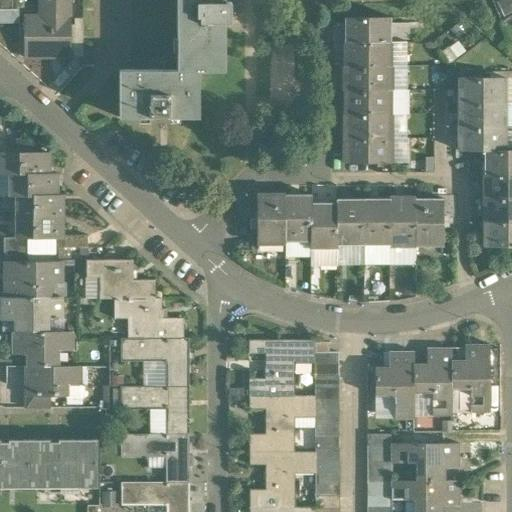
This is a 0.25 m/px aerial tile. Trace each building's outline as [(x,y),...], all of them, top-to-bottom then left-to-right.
[(11,0),(0,0),(0,10),(11,11),(11,0)] [(69,0),(47,0),(47,19),(23,19),(23,59),(69,59),(69,55),(69,27),(69,0)] [(175,0),(176,71),(117,72),(118,120),(197,119),(196,72),(223,72),(221,0),(175,0)] [(389,20),(344,20),(344,43),(389,43),(389,20)] [(82,21),(74,21),(74,27),(69,27),(69,55),(82,55),(82,21)] [(344,43),(343,43),(343,67),(389,67),(389,43),(344,43)] [(389,67),(343,67),(343,91),(389,91),(389,67)] [(503,80),(459,80),(459,104),(503,104),(503,80)] [(389,91),(343,91),(343,115),(389,115),(389,91)] [(503,104),(459,104),(458,128),(503,128),(503,104)] [(389,115),(343,115),(343,139),(344,139),(389,139),(389,115)] [(0,133),(14,134),(14,123),(0,122),(0,133)] [(503,128),(458,128),(458,152),(483,152),(503,152),(503,128)] [(389,139),(344,139),(344,163),(389,163),(389,139)] [(511,151),(503,152),(483,152),(483,176),(511,175),(511,151)] [(48,154),(1,154),(0,176),(9,176),(48,175),(48,154)] [(48,175),(9,176),(9,197),(15,197),(56,197),(56,176),(54,176),(48,175)] [(511,175),(483,176),(483,200),(511,199),(511,175)] [(284,196),(256,196),(256,244),(284,244),(284,242),(284,196)] [(310,196),(284,196),(284,242),(310,242),(310,204),(310,196)] [(56,197),(15,197),(14,218),(62,218),(62,197),(56,197)] [(511,199),(483,200),(483,224),(511,223),(511,199)] [(362,200),(336,200),(336,204),(336,246),(362,246),(362,200)] [(389,201),(362,200),(362,246),(389,246),(389,201)] [(414,201),(389,201),(389,246),(414,247),(414,201)] [(441,201),(414,201),(414,247),(441,248),(441,201)] [(336,204),(310,204),(310,242),(310,250),(336,250),(336,246),(336,204)] [(62,218),(14,218),(14,239),(14,240),(27,240),(62,240),(63,237),(62,218)] [(511,223),(483,224),(482,249),(511,248),(511,223)] [(87,237),(63,237),(62,240),(63,249),(79,249),(87,249),(87,237)] [(14,240),(14,239),(3,239),(3,251),(27,251),(27,240),(14,240)] [(87,250),(87,249),(79,249),(79,258),(87,258),(87,250)] [(27,251),(3,251),(3,263),(5,263),(27,263),(27,251)] [(132,262),(86,262),(86,280),(99,280),(99,300),(115,300),(153,300),(153,282),(132,282),(132,262)] [(27,263),(5,263),(5,299),(49,299),(49,283),(57,283),(57,263),(27,263)] [(5,299),(0,299),(0,322),(14,322),(14,333),(50,333),(50,317),(63,317),(63,299),(49,299),(5,299)] [(153,300),(115,300),(115,320),(128,320),(128,340),(183,340),(183,320),(161,320),(161,300),(153,300)] [(14,333),(13,333),(13,356),(25,356),(25,368),(58,368),(58,351),(71,351),(71,333),(50,333),(14,333)] [(128,340),(120,340),(120,363),(166,362),(166,388),(189,388),(188,340),(183,340),(128,340)] [(314,342),(249,342),(249,354),(266,354),(266,372),(265,372),(265,381),(249,381),(249,398),(293,398),(293,363),(314,363),(314,353),(314,344),(314,342)] [(328,344),(314,344),(314,353),(328,353),(328,344)] [(487,346),(463,346),(463,361),(450,361),(450,414),(469,413),(470,414),(487,414),(487,346)] [(450,361),(450,350),(427,350),(427,366),(412,366),(412,394),(432,393),(433,417),(450,417),(450,414),(450,361)] [(328,353),(314,353),(314,363),(314,365),(338,365),(338,353),(328,353)] [(389,354),(389,369),(375,369),(375,397),(395,397),(395,420),(412,420),(412,394),(412,366),(412,354),(389,354)] [(338,377),(338,365),(314,365),(315,378),(338,377)] [(58,368),(25,368),(25,397),(50,398),(80,397),(80,385),(80,368),(58,368)] [(338,390),(338,377),(315,378),(314,390),(338,390)] [(166,388),(120,388),(120,410),(162,410),(162,436),(188,436),(189,436),(189,388),(166,388)] [(338,401),(338,390),(314,390),(314,398),(314,401),(338,401)] [(50,398),(25,397),(25,410),(50,410),(50,398)] [(249,398),(248,398),(248,410),(266,410),(266,426),(264,426),(264,435),(248,436),(248,453),(294,453),(294,419),(314,419),(314,413),(314,401),(314,398),(293,398),(249,398)] [(338,413),(338,401),(314,401),(314,413),(338,413)] [(338,426),(338,413),(314,413),(314,419),(314,426),(338,426)] [(338,426),(314,426),(314,438),(338,438),(338,426)] [(162,436),(120,436),(120,457),(165,457),(166,484),(188,484),(188,436),(162,436)] [(390,436),(366,436),(366,448),(390,448),(390,445),(390,436)] [(338,438),(314,438),(314,450),(338,450),(338,438)] [(96,441),(0,441),(0,488),(96,489),(96,441)] [(458,445),(390,445),(390,448),(390,460),(390,464),(415,464),(415,483),(430,483),(444,483),(444,469),(458,469),(458,445)] [(390,448),(366,448),(366,460),(390,460),(390,448)] [(338,450),(314,450),(314,453),(314,462),(338,462),(338,450)] [(294,453),(248,453),(248,467),(266,467),(266,482),(264,482),(264,491),(248,491),(248,509),(293,509),(294,475),(314,475),(314,462),(314,453),(294,453)] [(390,460),(366,460),(366,472),(390,472),(390,464),(390,460)] [(338,462),(314,462),(314,474),(338,474),(338,462)] [(390,472),(366,472),(366,484),(390,484),(390,483),(390,472)] [(338,474),(314,474),(314,475),(314,486),(338,486),(338,474)] [(458,495),(430,494),(430,483),(415,483),(390,483),(390,484),(390,496),(390,501),(413,501),(413,511),(442,511),(442,507),(458,507),(458,495)] [(444,483),(430,483),(430,494),(458,495),(458,483),(444,483)] [(166,484),(120,484),(120,506),(165,506),(164,511),(188,511),(188,484),(166,484)] [(390,484),(366,484),(366,496),(390,496),(390,484)] [(338,486),(314,486),(315,498),(339,498),(338,486)] [(390,496),(366,496),(367,508),(390,508),(390,501),(390,496)] [(339,498),(315,498),(314,509),(314,510),(339,510),(339,498)]
